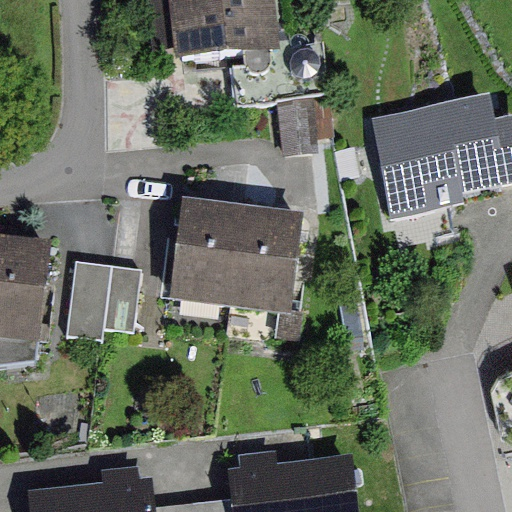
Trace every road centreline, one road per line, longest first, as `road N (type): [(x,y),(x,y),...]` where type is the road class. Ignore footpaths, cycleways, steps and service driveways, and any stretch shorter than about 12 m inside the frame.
road 1 (residential): [(0,184),(29,183),(77,142),(85,72),(78,0)]
road 2 (residential): [(455,371),(481,511)]
